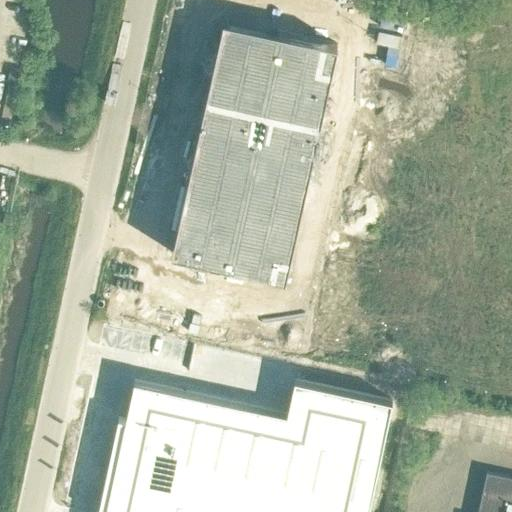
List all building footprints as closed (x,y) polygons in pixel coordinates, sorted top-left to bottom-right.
[(206,94),(171,251),(285,277),(337,43),(277,29),(276,36),(227,25),(212,95),(206,94)] [(10,66),(7,82),(18,84),(21,68),(10,66)] [(353,157),(350,170),(381,177),(384,164),(376,163),(353,157)] [(350,170),(347,181),(379,188),(381,177),(350,170)] [(440,189),(440,190),(471,196),(474,184),(443,177),(440,189)] [(347,181),(345,193),(376,200),(379,188),(347,181)] [(409,182),(406,194),(469,208),(471,196),(440,190),(440,189),(409,182)] [(511,192),(501,190),(498,203),(511,205),(511,192)] [(345,193),(342,205),(373,212),(376,200),(345,193)] [(406,194),(403,206),(466,220),(469,208),(406,194)] [(511,205),(498,203),(496,214),(511,217),(511,205)] [(342,205),(340,216),(371,223),(373,212),(342,205)] [(403,206),(401,218),(463,232),(466,220),(403,206)] [(511,217),(496,214),(493,226),(511,230),(511,217)] [(340,216),(337,228),(368,235),(371,223),(340,216)] [(401,218),(398,229),(461,243),(463,232),(401,218)] [(511,230),(493,226),(491,238),(511,242),(511,230)] [(337,228),(334,240),(366,247),(368,235),(337,228)] [(398,229),(396,241),(458,255),(461,243),(398,229)] [(511,242),(491,238),(488,249),(511,254),(511,242)] [(334,240),(332,252),(363,259),(366,247),(334,240)] [(396,241),(393,253),(456,267),(458,255),(396,241)] [(511,254),(488,249),(485,261),(511,266),(511,254)] [(332,252),(329,263),(360,270),(363,259),(332,252)] [(393,253),(390,265),(453,278),(456,267),(393,253)] [(511,266),(485,261),(483,273),(511,279),(511,266)] [(329,263),(327,275),(358,282),(360,270),(329,263)] [(390,265),(388,276),(450,290),(453,278),(390,265)] [(511,279),(483,273),(480,284),(511,291),(511,279)] [(327,275),(324,287),(355,294),(358,282),(327,275)] [(388,276),(385,288),(448,302),(450,290),(388,276)] [(511,291),(480,284),(478,296),(511,303),(511,291)] [(324,287),(321,298),(353,305),(355,294),(324,287)] [(385,288),(383,300),(445,314),(448,302),(385,288)] [(511,303),(478,296),(475,308),(511,316),(511,303)] [(321,298),(319,310),(350,317),(353,305),(321,298)] [(383,300),(380,311),(443,325),(445,314),(383,300)] [(511,316),(475,308),(473,320),(511,328),(511,316)] [(319,310),(316,322),(347,329),(350,317),(319,310)] [(380,311),(377,323),(440,337),(443,325),(380,311)] [(511,328),(473,320),(470,331),(511,340),(511,328)] [(316,322),(314,334),(345,341),(347,329),(316,322)] [(377,323),(375,335),(437,349),(440,337),(377,323)] [(511,340),(470,331),(467,343),(511,352),(511,340)] [(314,334),(311,345),(342,352),(345,341),(314,334)] [(375,335),(372,347),(435,360),(437,349),(375,335)] [(511,352),(467,343),(465,355),(511,365),(511,352)] [(372,347),(370,358),(432,372),(435,360),(372,347)] [(511,365),(465,355),(462,367),(511,377),(511,365)] [(511,377),(462,367),(460,378),(511,389),(511,377)] [(366,511),(392,398),(294,377),(286,411),(134,378),(125,417),(118,416),(118,418),(120,418),(99,511),(366,511)] [(417,398),(415,422),(438,424),(440,400),(417,398)] [(445,428),(474,434),(479,408),(450,402),(445,428)] [(511,511),(511,474),(486,469),(476,511),(511,511)]
